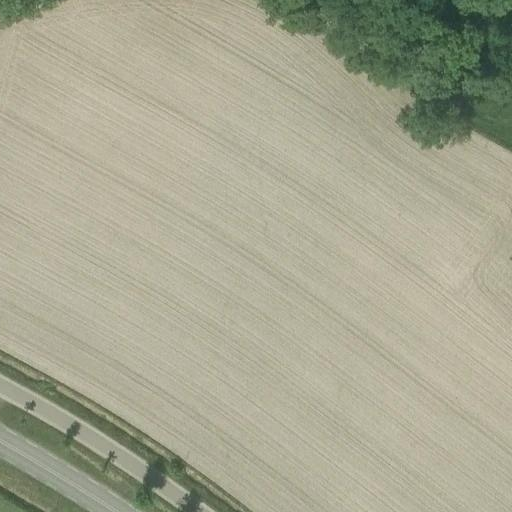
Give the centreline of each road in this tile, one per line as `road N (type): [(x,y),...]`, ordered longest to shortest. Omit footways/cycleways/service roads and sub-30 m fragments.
road 1 (unclassified): [(194,511),(0,387)]
road 2 (primary): [(111,511),(0,441)]
